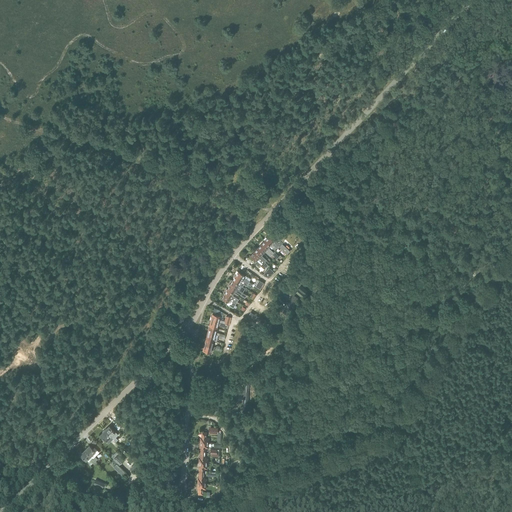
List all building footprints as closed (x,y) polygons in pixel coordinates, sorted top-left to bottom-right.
[(272,232),(268,236),(279,246),(281,244),(277,241),(279,239),(272,232)] [(265,240),(271,245),(275,249),(277,247),(278,248),(279,246),(268,236),(265,240)] [(275,253),(270,249),(269,247),(271,245),(265,240),(261,243),(274,255),(275,253)] [(258,247),(264,253),(265,251),(267,253),(272,257),(274,255),(261,243),(258,247)] [(290,251),(283,245),(280,248),(287,254),(290,251)] [(268,261),(263,257),(262,255),(264,253),(258,247),(254,251),(267,263),(268,261)] [(265,265),(267,263),(254,251),(250,255),(253,257),(258,262),(260,260),(265,265)] [(269,277),(274,272),(269,267),(263,274),(264,276),(269,277)] [(237,271),(235,276),(250,285),(251,283),(245,279),(247,277),(240,273),(237,271)] [(232,280),(239,284),(240,282),(249,287),(250,285),(235,276),(232,280)] [(232,280),(229,285),(242,292),(245,288),(242,286),(241,286),(239,284),(232,280)] [(259,280),(254,287),(260,290),(264,284),(259,280)] [(229,285),(227,289),(234,293),(235,291),(240,294),(240,295),(245,297),(246,295),(242,292),(229,285)] [(295,292),(302,298),(307,292),(300,286),(295,292)] [(227,289),(224,294),(237,301),(238,299),(232,296),(234,293),(227,289)] [(232,301),(236,304),(237,301),(224,294),(221,298),(224,300),(231,304),(232,301)] [(212,315),(210,321),(219,323),(220,317),(212,315)] [(272,324),(276,326),(279,322),(275,319),(274,320),(268,316),(266,319),(272,323),(272,324)] [(209,327),(217,329),(219,323),(210,321),(209,327)] [(216,332),(217,329),(209,327),(207,333),(218,336),(219,333),(216,332)] [(207,333),(205,339),(214,341),(217,341),(218,336),(207,333)] [(205,339),(204,345),(212,348),(214,341),(205,339)] [(109,426),(105,431),(111,437),(115,432),(109,426)] [(105,431),(100,435),(106,441),(108,443),(111,441),(113,439),(111,437),(105,431)] [(200,442),(208,443),(209,438),(206,438),(206,432),(202,432),(202,438),(200,438),(200,442)] [(201,448),(201,453),(205,453),(206,448),(208,448),(208,443),(200,442),(200,447),(201,448)] [(89,446),(85,450),(91,456),(93,458),(95,457),(99,453),(93,448),(92,449),(89,446)] [(85,450),(80,455),(86,461),(87,460),(91,456),(85,450)] [(205,453),(201,453),(200,458),(199,458),(199,463),(207,464),(207,458),(205,458),(205,453)] [(114,455),(112,456),(114,458),(120,464),(124,460),(119,454),(116,457),(114,455)] [(200,468),(199,473),(204,474),(204,468),(207,468),(207,464),(199,463),(199,468),(200,468)] [(116,464),(114,467),(119,473),(122,470),(116,464)] [(136,464),(131,468),(135,472),(140,468),(136,464)] [(198,479),(198,483),(206,484),(206,479),(204,479),(204,474),(199,473),(199,479),(198,479)] [(95,479),(94,480),(93,484),(103,488),(105,483),(95,479)] [(206,489),(206,484),(198,483),(197,489),(198,489),(198,494),(203,494),(203,489),(206,489)]
